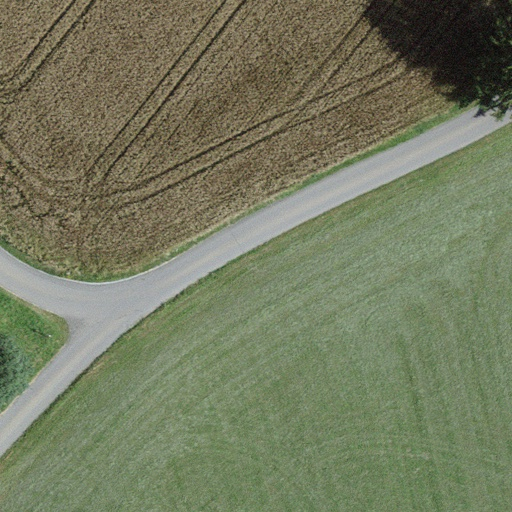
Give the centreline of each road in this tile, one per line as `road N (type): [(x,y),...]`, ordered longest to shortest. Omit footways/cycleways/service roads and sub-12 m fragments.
road 1 (unclassified): [(511,106),(105,313)]
road 2 (unclassified): [(105,313),(0,447)]
